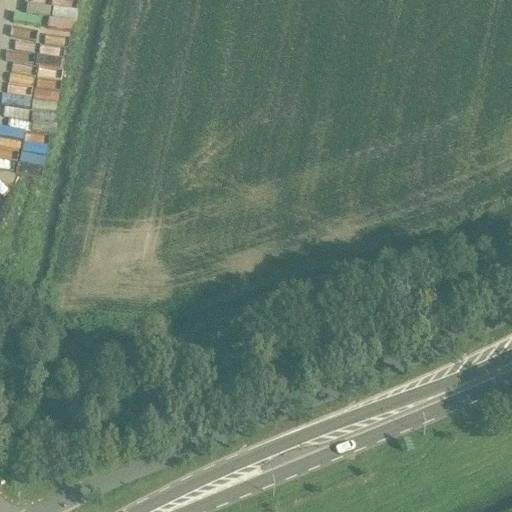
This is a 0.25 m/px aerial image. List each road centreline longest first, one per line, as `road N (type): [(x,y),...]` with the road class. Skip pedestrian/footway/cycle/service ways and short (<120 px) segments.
road 1 (unclassified): [(46,511),(511,315)]
road 2 (secondary): [(511,363),(156,511)]
road 3 (secondary): [(198,511),(275,488),(511,387)]
